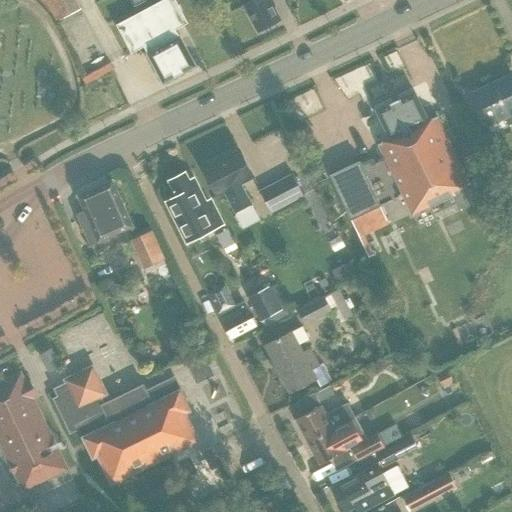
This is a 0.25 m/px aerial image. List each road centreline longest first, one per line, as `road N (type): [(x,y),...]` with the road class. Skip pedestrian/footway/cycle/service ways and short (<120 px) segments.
road 1 (unclassified): [(311,511),(125,143)]
road 2 (secondary): [(125,143),(432,0)]
road 3 (secondary): [(0,217),(41,185),(125,143)]
